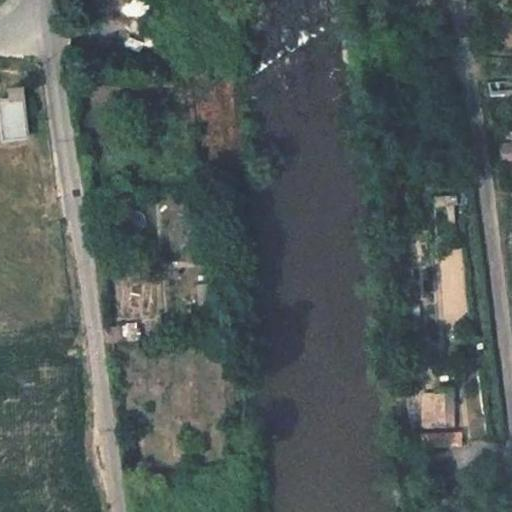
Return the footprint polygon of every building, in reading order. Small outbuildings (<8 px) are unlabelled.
[(20,86),(6,87),(7,99),(0,99),(0,142),(25,139),(24,129),(20,86)] [(444,321),(468,320),(464,252),(441,253),(444,321)] [(120,343),(136,343),(133,325),(118,326),(120,343)] [(118,326),(103,327),(106,344),(120,343),(118,326)] [(453,397),(434,398),(433,426),(453,425),(453,397)]
